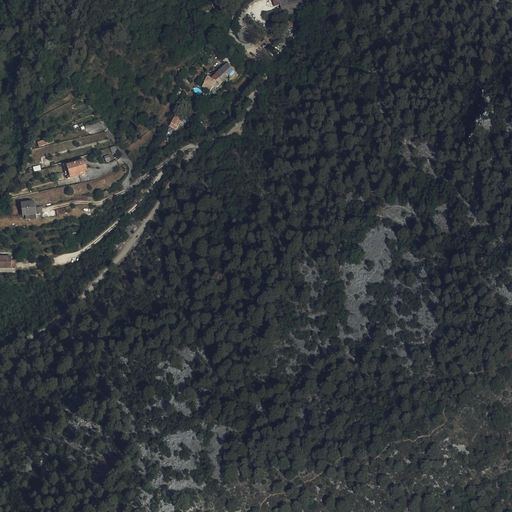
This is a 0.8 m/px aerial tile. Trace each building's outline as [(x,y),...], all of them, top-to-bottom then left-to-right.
[(287,22),(327,12),(327,11),(326,4),(324,0),(281,0),(282,2),(276,4),(278,12),(284,10),(285,15),(277,18),(277,16),(271,17),(273,24),(286,21),(287,22)] [(221,86),(220,84),(218,82),(219,80),(220,81),(226,75),(222,71),(210,80),(217,89),(221,86)] [(171,132),(173,133),(176,127),(173,125),(175,122),(172,120),(164,131),(169,135),(171,132)] [(66,185),(75,182),(74,180),(82,177),(78,166),(70,169),(68,166),(60,169),(66,185)] [(20,222),(30,221),(29,208),(16,209),(17,222),(20,222)]
